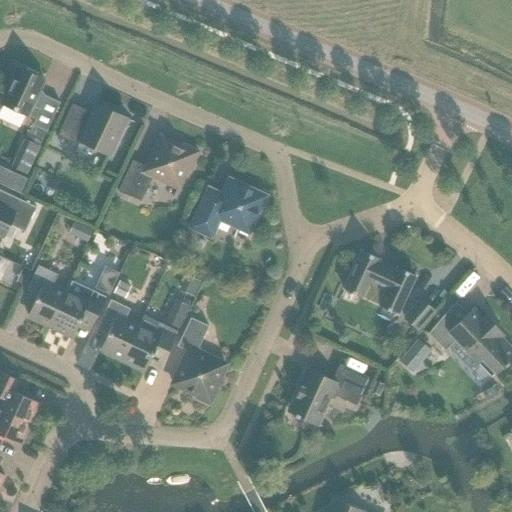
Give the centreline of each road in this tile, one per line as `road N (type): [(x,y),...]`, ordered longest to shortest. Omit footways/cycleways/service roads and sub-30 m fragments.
road 1 (residential): [(0,44),(24,40),(268,145),(284,165),(295,221),(315,244)]
road 2 (secondary): [(463,112),(197,0)]
road 3 (unclassified): [(223,443),(315,244)]
road 4 (residential): [(74,429),(223,443)]
road 5 (residential): [(74,429),(83,375),(0,338)]
road 6 (residential): [(511,284),(414,212)]
